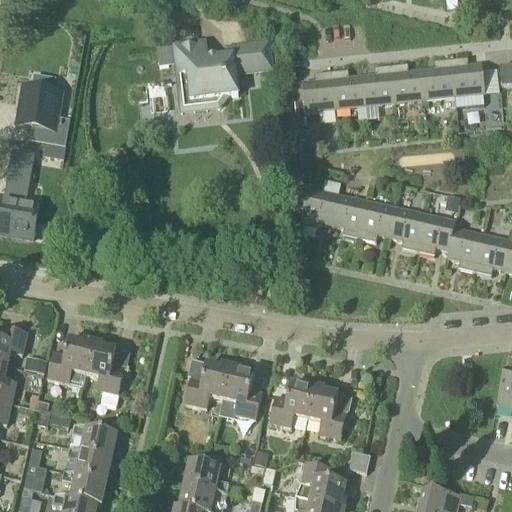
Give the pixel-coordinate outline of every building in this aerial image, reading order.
[(173,48),(181,117),(219,112),(228,101),(238,99),(235,78),(269,74),(266,49),(227,54),(228,61),(207,63),(205,44),(173,48)] [(451,65),(455,102),(485,99),(482,69),(469,70),(468,63),(451,65)] [(422,75),(425,105),(455,102),(451,65),(434,66),(435,74),(422,75)] [(408,69),(391,71),(395,108),(425,105),(422,75),(409,76),(408,69)] [(511,69),(500,70),(502,90),(511,89),(511,69)] [(375,80),(362,81),(365,111),(395,108),(391,71),(374,73),(375,80)] [(331,77),(335,114),(365,111),(362,81),(349,82),(348,75),(331,77)] [(335,114),(331,77),(314,79),(315,86),(301,87),(303,105),(304,116),(305,118),(335,114)] [(23,86),(16,126),(55,133),(62,93),(23,86)] [(304,116),(303,105),(294,106),(295,117),(304,116)] [(386,141),(390,145),(396,144),(398,139),(394,135),(389,135),(386,141)] [(43,161),(63,165),(65,153),(45,149),(43,161)] [(40,210),(28,208),(36,160),(13,156),(5,204),(1,203),(0,207),(0,239),(34,245),(40,210)] [(331,230),(338,200),(308,194),(300,231),(317,235),(319,227),(331,230)] [(343,240),(359,244),(367,207),(338,200),(331,230),(344,233),(343,240)] [(367,207),(359,244),(376,248),(378,241),(391,244),(398,214),(367,207)] [(401,253),(418,257),(426,220),(398,214),(391,244),(403,246),(401,253)] [(456,227),(426,220),(418,257),(435,261),(436,254),(448,256),(455,234),(456,230),(456,227)] [(455,234),(448,256),(447,264),(460,267),(458,274),(475,277),(483,241),(455,234)] [(511,247),(483,241),(475,277),(492,281),(493,274),(505,277),(511,247)] [(259,249),(259,273),(283,274),(283,249),(259,249)] [(0,369),(6,371),(9,357),(22,360),(27,339),(0,332),(0,369)] [(82,392),(85,380),(93,346),(84,344),(83,348),(69,344),(65,359),(54,357),(47,384),(82,392)] [(93,346),(85,380),(100,383),(97,395),(118,400),(125,373),(113,371),(116,355),(102,352),(103,348),(93,346)] [(24,375),(44,379),(47,367),(27,362),(24,375)] [(223,406),(231,371),(221,369),(220,373),(192,366),(188,383),(191,384),(185,409),(207,414),(209,403),(223,406)] [(0,369),(0,407),(10,410),(15,388),(3,385),(6,371),(0,369)] [(231,371),(223,406),(219,421),(233,424),(234,421),(256,426),(262,399),(250,396),(254,381),(239,377),(240,373),(231,371)] [(511,375),(506,374),(497,411),(511,413),(511,375)] [(307,424),(314,391),(306,389),(305,393),(290,389),(287,405),(275,402),(269,429),(291,434),(294,421),(307,424)] [(314,391),(307,424),(321,428),(318,440),(341,446),(347,418),(349,419),(353,404),(324,397),(325,393),(314,391)] [(37,407),(39,400),(32,399),(29,413),(36,414),(37,407)] [(0,429),(5,431),(10,410),(0,407),(0,429)] [(49,409),(37,407),(36,414),(41,415),(47,417),(49,409)] [(47,417),(41,415),(38,430),(47,432),(50,417),(47,417)] [(69,433),(71,422),(62,420),(59,431),(69,433)] [(76,457),(111,464),(116,440),(74,430),(72,441),(79,442),(76,457)] [(242,453),(239,467),(252,470),(255,456),(242,453)] [(32,455),(29,470),(38,472),(41,457),(32,455)] [(74,466),(71,480),(106,488),(111,464),(76,457),(69,455),(67,464),(74,466)] [(345,474),(366,478),(370,461),(349,456),(345,474)] [(253,470),(263,472),(266,460),(256,457),(253,470)] [(323,472),(333,474),(335,465),(324,463),(323,472)] [(184,491),(215,498),(227,500),(229,490),(218,487),(221,473),(190,466),(184,491)] [(323,472),(306,468),(301,491),(295,504),(309,507),(332,511),(344,511),(350,490),(330,486),(333,474),(323,472)] [(262,488),(272,490),(275,475),(266,473),(262,488)] [(27,479),(23,494),(33,496),(36,481),(27,479)] [(106,488),(71,480),(64,479),(62,488),(69,490),(66,503),(97,510),(101,511),(106,488)] [(215,498),(184,491),(179,511),(176,511),(175,511),(176,511),(217,511),(212,511),(215,498)] [(423,494),(418,511),(456,511),(458,509),(470,511),(472,511),(474,503),(460,500),(459,502),(423,494)] [(96,511),(97,510),(66,503),(55,501),(53,511),(59,511),(96,511)] [(29,511),(31,505),(22,503),(19,511),(29,511)]
